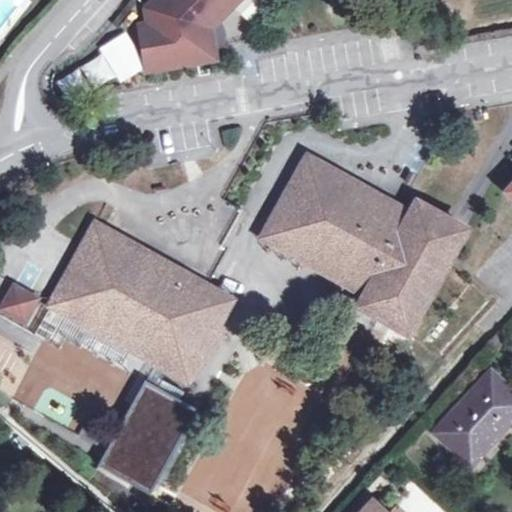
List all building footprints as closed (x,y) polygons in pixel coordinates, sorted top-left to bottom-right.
[(210,30),(238,0),(157,0),(147,10),(151,27),(158,70),(215,59),(210,30)] [(240,0),(234,8),(249,23),(271,0),(240,0)] [(158,70),(151,27),(141,29),(149,71),(158,70)] [(265,239),(365,295),(360,306),(408,333),(465,230),(416,203),(410,215),(309,158),(265,239)] [(52,305),(189,380),(232,301),(95,226),(52,305)] [(12,280),(0,302),(0,311),(26,325),(42,296),(12,280)] [(434,433),(468,465),(511,417),(511,391),(491,372),(434,433)] [(146,380),(100,467),(142,489),(189,402),(146,380)] [(362,511),(382,511),(372,502),(362,511)]
